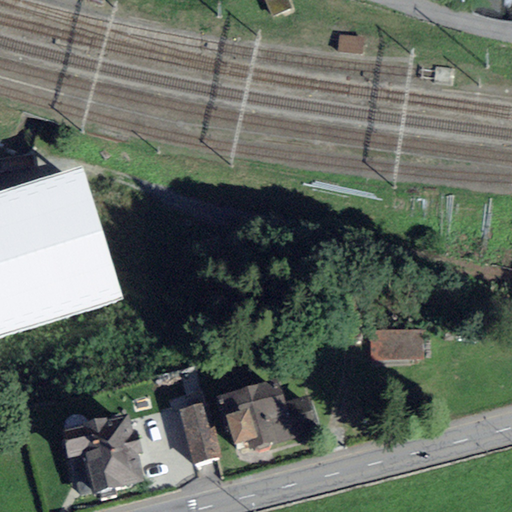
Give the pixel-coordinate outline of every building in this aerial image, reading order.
[(340,36),(337,53),(362,57),(364,39),(340,36)] [(0,343),(121,307),(81,177),(0,201),(0,343)] [(293,437),(279,386),(219,403),(234,454),(293,437)] [(208,407),(180,414),(193,469),(221,463),(208,407)] [(133,420),(62,436),(76,501),(148,485),(133,420)]
